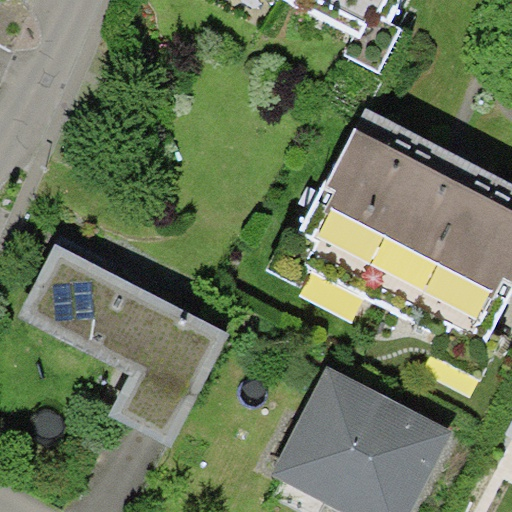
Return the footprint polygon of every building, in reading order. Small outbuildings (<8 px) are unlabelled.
[(418,0),(291,0),(349,29),(333,61),(376,83),(418,0)] [(511,288),(511,189),(352,109),(270,272),(303,289),(311,273),(452,344),(443,361),(469,374),(511,288)] [(219,341),(44,250),(9,317),(117,372),(91,421),(160,456),(219,341)] [(406,511),(444,441),(320,377),(265,480),(280,488),(270,508),(276,511),(406,511)] [(511,419),(501,443),(511,448),(511,419)]
